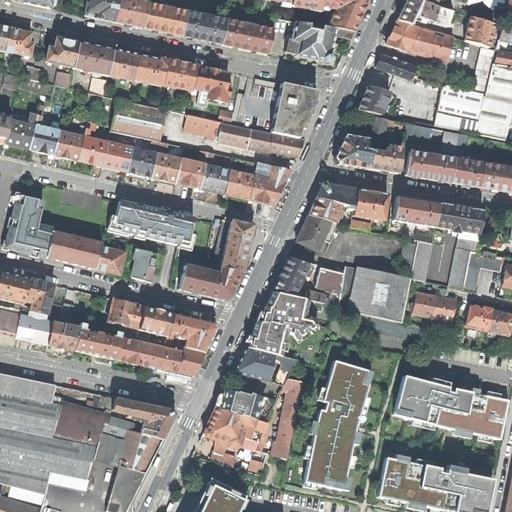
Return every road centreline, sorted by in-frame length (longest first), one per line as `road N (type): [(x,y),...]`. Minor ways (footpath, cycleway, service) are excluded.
road 1 (residential): [(347,86),(0,11)]
road 2 (residential): [(284,227),(11,164)]
road 3 (residential): [(0,259),(239,317)]
road 4 (residential): [(308,172),(511,208)]
road 5 (residential): [(197,400),(0,359)]
road 6 (unknown): [(308,172),(171,137)]
road 7 (secondary): [(145,511),(197,400)]
